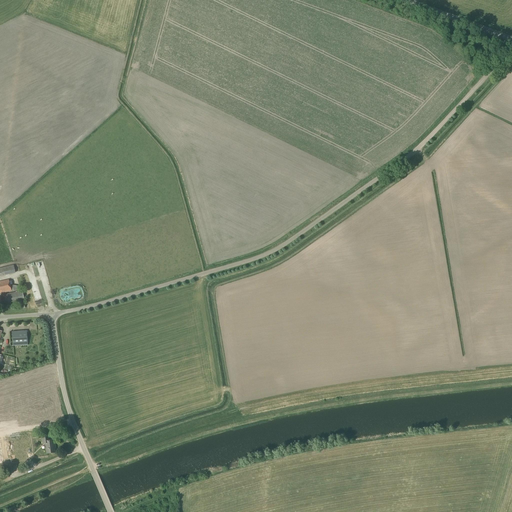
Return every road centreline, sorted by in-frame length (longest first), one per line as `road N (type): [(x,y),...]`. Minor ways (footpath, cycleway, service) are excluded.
road 1 (unclassified): [(52,313),(276,249),(424,142),(511,48)]
road 2 (track): [(0,506),(213,429),(511,383)]
road 3 (unclassified): [(110,511),(69,414),(52,313)]
